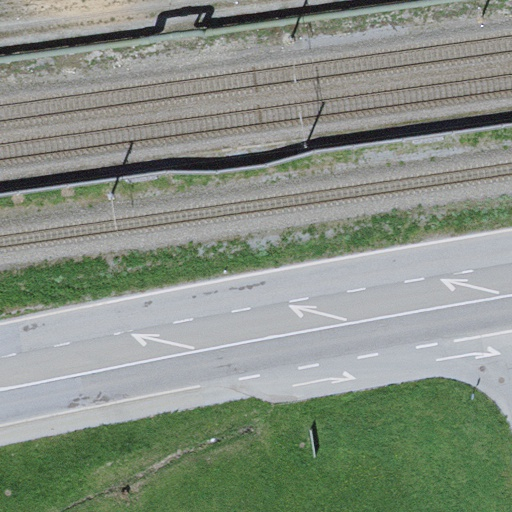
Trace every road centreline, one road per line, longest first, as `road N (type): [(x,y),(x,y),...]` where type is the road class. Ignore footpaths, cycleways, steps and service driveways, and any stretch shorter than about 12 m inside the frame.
road 1 (primary): [(0,375),(511,282)]
road 2 (track): [(0,34),(257,0)]
